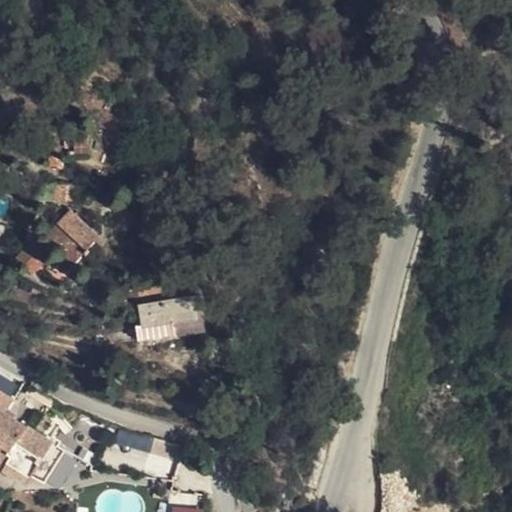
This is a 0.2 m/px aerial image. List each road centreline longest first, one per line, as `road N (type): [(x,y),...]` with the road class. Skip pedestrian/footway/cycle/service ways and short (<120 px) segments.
road 1 (tertiary): [(328,511),(432,115),(431,52),(403,0)]
road 2 (residential): [(226,511),(214,461),(194,435),(93,407),(0,358)]
